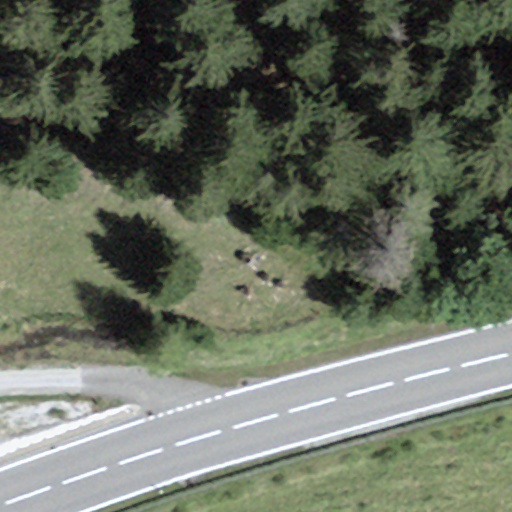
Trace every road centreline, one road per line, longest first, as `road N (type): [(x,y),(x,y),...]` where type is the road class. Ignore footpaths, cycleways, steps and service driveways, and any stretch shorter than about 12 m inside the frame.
road 1 (secondary): [(511,355),(160,451),(0,508)]
road 2 (track): [(191,442),(155,397),(0,401)]
